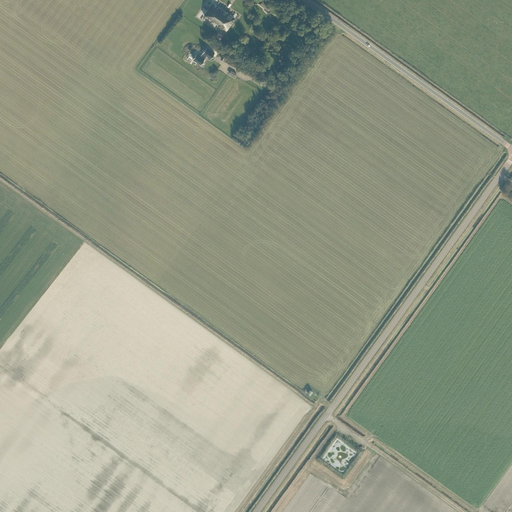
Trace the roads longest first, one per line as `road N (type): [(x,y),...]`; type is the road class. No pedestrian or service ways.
road 1 (unclassified): [(256,511),(511,157)]
road 2 (unclassified): [(511,148),(303,0)]
